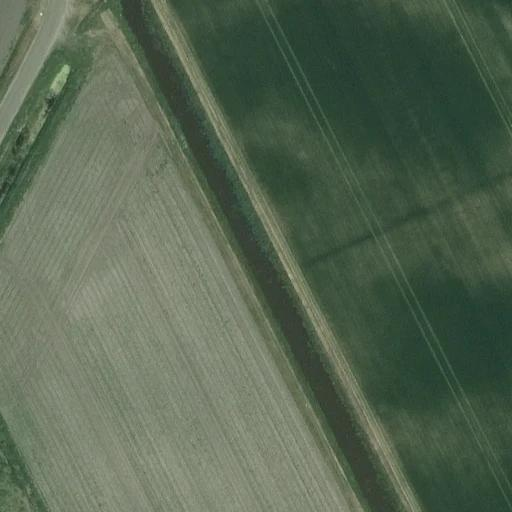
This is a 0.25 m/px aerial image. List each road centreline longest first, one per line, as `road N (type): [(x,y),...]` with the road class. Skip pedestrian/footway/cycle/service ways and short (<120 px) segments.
road 1 (track): [(53,9),(122,45),(356,511)]
road 2 (track): [(157,0),(414,511)]
road 3 (unclassified): [(53,0),(0,113)]
